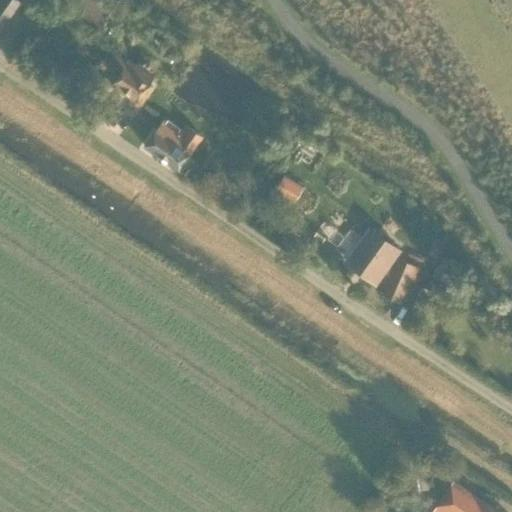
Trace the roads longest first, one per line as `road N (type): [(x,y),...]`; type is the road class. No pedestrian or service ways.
road 1 (unclassified): [(511,407),(0,63)]
road 2 (unclassified): [(511,250),(424,121),(311,46),(274,0)]
